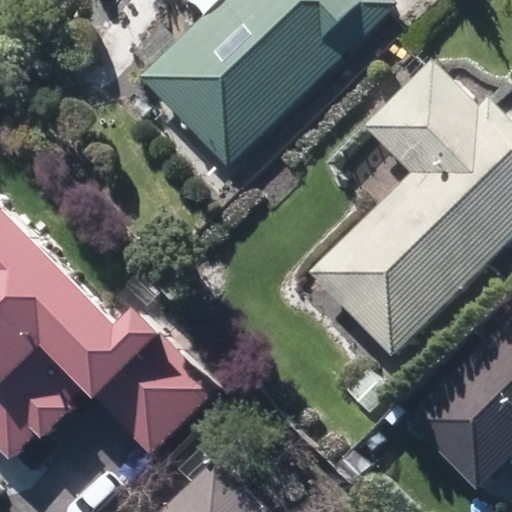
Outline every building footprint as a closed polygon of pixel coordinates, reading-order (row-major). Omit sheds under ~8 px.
[(150,88),(234,173),(401,10),(390,0),(186,0),(211,26),(150,88)] [(315,280),(397,364),(511,250),(511,127),(492,107),(481,117),(435,70),(369,136),(414,182),(315,280)] [(22,119),(38,138),(58,120),(41,102),(22,119)] [(0,449),(11,461),(88,387),(153,455),(215,393),(160,339),(143,357),(0,213),(0,449)] [(511,465),(511,328),(410,429),(478,499),(511,465)] [(349,397),(371,418),(392,396),(369,375),(349,397)] [(339,478),(354,493),(374,475),(359,458),(339,478)] [(257,511),(219,472),(177,511),(257,511)]
